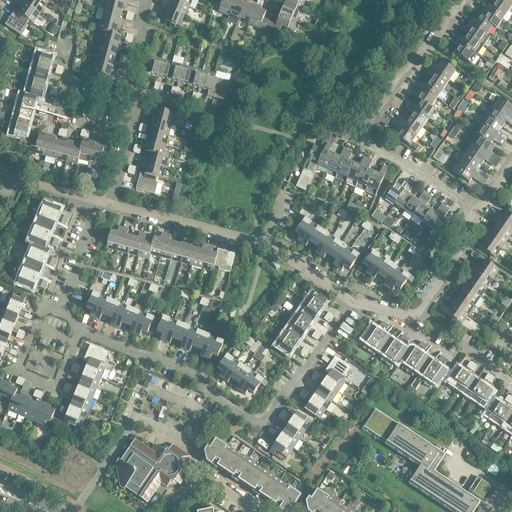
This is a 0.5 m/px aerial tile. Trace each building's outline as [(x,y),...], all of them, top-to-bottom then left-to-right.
[(37,0),(27,0),(27,1),(26,0),(19,0),(19,1),(39,14),(45,5),(41,2),(37,0)] [(126,5),(108,0),(106,0),(104,10),(121,15),(122,9),(125,10),(126,5)] [(193,0),(187,21),(204,25),(210,0),(193,0)] [(218,12),(228,17),(235,0),(223,0),(222,3),(218,1),(216,5),(220,7),(218,12)] [(235,0),(228,17),(226,22),(236,26),(238,21),(245,5),(240,2),(241,0),(240,0),(235,0)] [(305,1),(301,0),(286,0),(284,5),(300,11),(305,1)] [(496,0),(495,2),(508,11),(511,5),(511,0),(496,0)] [(22,9),(19,13),(18,14),(29,21),(33,24),(39,14),(19,1),(16,5),(22,9)] [(166,10),(185,18),(189,8),(173,1),(171,6),(168,5),(166,10)] [(488,4),(485,8),(502,20),(508,11),(495,2),(492,7),(488,4)] [(245,5),(238,21),(248,25),(256,6),(251,4),(250,7),(245,5)] [(300,11),(284,5),(280,15),(296,22),(300,11)] [(256,6),(248,25),(263,31),(267,21),(263,20),(266,13),(260,11),(261,8),(256,6)] [(483,20),(492,26),(492,27),(496,29),(502,20),(485,8),(482,12),(486,15),(483,19),(483,20)] [(29,21),(18,14),(19,13),(14,10),(5,25),(21,36),(27,26),(26,25),(29,21)] [(121,15),(104,10),(101,21),(121,26),(122,21),(119,20),(121,15)] [(180,28),(185,18),(166,10),(164,15),(167,16),(164,21),(171,24),(169,28),(174,30),(176,26),(180,28)] [(280,15),(274,30),(279,31),(280,27),(292,32),(296,22),(280,15)] [(492,27),(492,26),(483,20),(483,19),(479,17),(475,22),(472,19),(469,24),(486,35),(492,27)] [(115,36),(115,35),(117,30),(119,31),(121,26),(101,21),(98,31),(103,33),(115,36)] [(469,24),(466,27),(470,30),(466,35),(480,44),(483,46),(489,38),(486,35),(469,24)] [(115,35),(115,36),(103,33),(101,43),(120,48),(121,43),(119,42),(121,36),(115,35)] [(459,37),(457,41),(474,53),(477,55),(483,46),(480,44),(466,35),(463,40),(459,37)] [(454,45),(458,48),(454,53),(471,64),(477,55),(474,53),(457,41),(454,45)] [(120,48),(101,43),(98,53),(115,58),(116,52),(119,53),(120,48)] [(36,53),(33,64),(50,68),(53,58),(36,53)] [(115,58),(98,53),(95,64),(114,69),(116,64),(113,63),(115,58)] [(504,55),(499,63),(503,66),(509,58),(504,55)] [(147,69),(143,68),(141,73),(156,77),(161,60),(150,57),(147,69)] [(167,80),(172,63),(161,60),(156,77),(167,80)] [(427,66),(449,81),(455,72),(442,63),(438,68),(430,62),(427,66)] [(178,83),(182,66),(172,63),(167,80),(178,83)] [(50,68),(33,64),(31,74),(48,79),(50,68)] [(97,76),(96,80),(101,82),(102,77),(109,79),(111,73),(113,74),(114,69),(95,64),(92,75),(97,76)] [(188,86),(193,69),(182,66),(178,83),(188,86)] [(442,90),(449,81),(427,66),(424,70),(433,76),(429,81),(442,90)] [(492,74),(497,77),(500,72),(495,68),(492,74)] [(199,88),(203,71),(193,69),(188,86),(199,88)] [(203,71),(199,88),(208,91),(210,91),(213,79),(215,80),(216,75),(214,74),(203,71)] [(48,79),(31,74),(28,85),(45,90),(48,79)] [(492,74),(488,79),(494,83),(498,78),(492,74)] [(213,79),(210,91),(208,91),(207,96),(224,101),(229,82),(218,79),(217,80),(215,80),(213,79)] [(415,84),(436,99),(442,90),(429,81),(426,86),(417,80),(415,84)] [(430,108),(431,107),(436,99),(415,84),(412,88),(420,94),(417,99),(420,102),(421,101),(430,108)] [(45,90),(28,85),(25,95),(37,98),(37,99),(42,100),(45,90)] [(469,92),(464,99),(468,102),(473,95),(469,92)] [(37,98),(25,95),(20,93),(17,104),(34,109),(37,99),(37,98)] [(493,108),(511,121),(511,114),(511,112),(511,107),(496,97),(492,103),(496,105),(493,108)] [(406,105),(428,120),(434,110),(431,107),(430,108),(421,101),(420,102),(417,106),(409,100),(406,105)] [(463,100),(457,109),(463,113),(469,104),(463,100)] [(452,102),(449,107),(453,110),(457,105),(452,102)] [(34,109),(17,104),(14,115),(31,119),(34,109)] [(408,119),(422,128),(428,120),(406,105),(404,108),(412,114),(408,119)] [(488,109),(484,115),(502,127),(505,122),(511,126),(511,121),(493,108),(490,106),(488,109)] [(169,113),(170,108),(165,107),(164,112),(157,110),(155,116),(153,115),(152,120),(171,125),(174,114),(169,113)] [(475,122),(477,115),(467,111),(466,114),(459,112),(454,127),(461,130),(465,119),(475,122)] [(31,119),(14,115),(11,126),(28,130),(31,119)] [(480,120),(477,124),(481,126),(504,142),(507,138),(499,132),(502,127),(484,115),(480,120)] [(394,122),(416,137),(422,128),(408,119),(405,124),(397,118),(394,122)] [(151,131),(168,136),(171,125),(152,120),(150,125),(153,126),(151,131)] [(186,122),(185,129),(191,131),(193,124),(186,122)] [(412,142),(416,137),(394,122),(391,126),(400,132),(396,137),(416,151),(419,147),(412,142)] [(20,139),(19,144),(24,145),(28,130),(11,126),(9,136),(20,139)] [(490,145),(493,140),(502,146),(504,142),(481,126),(475,135),(490,145)] [(442,130),(438,135),(443,138),(446,133),(442,130)] [(146,141),(165,146),(168,136),(151,131),(150,137),(147,136),(146,141)] [(490,145),(475,135),(469,144),(472,146),(490,158),(493,154),(490,152),(493,147),(490,145)] [(33,142),(30,152),(45,156),(51,137),(46,136),(45,138),(39,137),(37,144),(33,142)] [(51,137),(45,156),(56,159),(60,142),(55,141),(55,138),(51,137)] [(303,170),(296,187),(306,192),(318,166),(328,142),(324,140),(319,149),(313,147),(307,161),(310,163),(306,171),(303,170)] [(60,142),(56,159),(66,162),(71,143),(66,141),(66,144),(60,142)] [(151,154),(151,153),(163,156),(165,146),(146,141),(145,146),(147,147),(146,153),(151,154)] [(81,148),(82,148),(78,160),(88,163),(94,143),(89,142),(88,144),(82,143),(81,148)] [(328,142),(318,166),(327,170),(334,156),(328,153),(333,144),(328,142)] [(77,165),(78,160),(82,148),(81,148),(76,147),(76,144),(71,143),(66,162),(77,165)] [(104,167),(107,157),(102,156),(104,149),(98,147),(99,145),(94,143),(88,163),(104,167)] [(442,145),(439,149),(444,153),(447,149),(442,145)] [(472,146),(466,155),(481,165),(484,160),(487,162),(490,158),(472,146)] [(327,170),(325,175),(335,180),(348,151),(344,149),(340,158),(334,156),(327,170)] [(444,153),(439,149),(432,158),(438,162),(444,153)] [(348,151),(335,180),(345,184),(354,164),(348,162),(352,152),(348,151)] [(481,165),(466,155),(463,152),(456,161),(478,176),(481,172),(478,170),(481,165)] [(151,153),(151,154),(149,159),(147,158),(145,163),(165,168),(168,157),(163,156),(151,153)] [(354,164),(345,184),(355,188),(368,159),(363,157),(359,167),(354,164)] [(368,159),(355,188),(365,193),(374,173),(368,170),(372,161),(368,159)] [(456,161),(450,170),(468,183),(472,178),(475,180),(478,176),(456,161)] [(147,169),(145,174),(145,175),(157,178),(162,179),(165,168),(145,163),(144,168),(147,169)] [(374,173),(365,193),(375,197),(388,168),(383,166),(379,175),(374,173)] [(157,178),(145,175),(145,174),(140,172),(136,190),(154,195),(157,183),(156,183),(157,178)] [(410,183),(406,180),(400,188),(395,184),(385,198),(395,204),(410,183)] [(395,204),(404,210),(413,197),(408,193),(414,185),(410,183),(395,204)] [(386,185),(384,190),(387,192),(392,185),(391,184),(386,185)] [(404,210),(413,216),(428,195),(424,192),(418,200),(413,197),(404,210)] [(413,216),(422,223),(431,209),(426,206),(431,197),(428,195),(413,216)] [(53,229),(55,224),(64,228),(68,219),(59,215),(61,209),(45,202),(37,223),(53,229)] [(422,223),(431,229),(446,207),(441,204),(436,212),(431,209),(422,223)] [(446,207),(431,229),(440,235),(449,222),(443,218),(449,209),(446,207)] [(494,218),(511,230),(511,216),(505,212),(502,217),(496,213),(494,218)] [(301,216),(298,220),(302,223),(295,233),(300,236),(297,241),(301,244),(314,225),(301,216)] [(387,217),(383,223),(391,228),(394,222),(387,217)] [(496,225),(493,230),(507,240),(511,233),(511,230),(494,218),(491,222),(496,225)] [(56,248),(60,238),(51,235),(53,229),(37,223),(28,243),(33,245),(44,250),(45,249),(47,244),(56,248)] [(314,225),(301,244),(305,247),(309,242),(313,245),(323,231),(314,225)] [(117,251),(123,228),(118,227),(116,233),(110,231),(106,248),(117,251)] [(132,237),(126,236),(128,229),(123,228),(117,251),(127,254),(132,237)] [(484,231),(482,236),(501,249),(507,240),(493,230),(490,235),(484,231)] [(323,231),(313,245),(318,249),(315,253),(319,256),(332,237),(323,231)] [(127,254),(138,257),(144,234),(139,232),(137,239),(132,237),(127,254)] [(406,232),(403,236),(409,241),(413,236),(406,232)] [(152,243),(153,243),(150,255),(160,258),(166,234),(161,233),(160,239),(154,238),(152,243)] [(149,260),(150,255),(153,243),(152,243),(147,241),(149,235),(144,234),(138,257),(149,260)] [(170,260),(175,243),(169,242),(171,236),(166,234),(160,258),(170,260)] [(501,249),(482,236),(479,240),(484,243),(481,249),(495,258),(501,249)] [(332,237),(319,256),(323,259),(326,254),(331,258),(341,243),(332,237)] [(181,263),(187,240),(182,239),(180,245),(175,243),(170,260),(181,263)] [(191,266),(196,249),(190,248),(192,241),(187,240),(181,263),(191,266)] [(341,243),(331,258),(336,261),(333,265),(337,268),(350,249),(341,243)] [(201,251),(196,249),(191,266),(202,269),(208,246),(203,244),(201,251)] [(53,270),(57,260),(47,256),(50,251),(45,249),(44,250),(33,245),(25,265),(41,271),(43,266),(53,270)] [(214,267),(213,266),(216,255),(211,253),(213,247),(208,246),(202,269),(213,272),(214,267)] [(341,271),(344,267),(349,270),(359,256),(350,249),(337,268),(341,271)] [(213,266),(214,267),(219,268),(218,270),(230,273),(235,254),(217,250),(216,255),(213,266)] [(365,273),(370,276),(383,257),(373,251),(363,265),(368,269),(365,273)] [(382,278),(392,264),(383,257),(370,276),(374,279),(377,275),(382,278)] [(478,264),(476,269),(492,280),(499,271),(484,261),(481,266),(478,264)] [(387,289),(400,270),(392,264),(382,278),(386,281),(383,286),(387,289)] [(41,271),(25,265),(16,285),(33,292),(35,286),(44,290),(48,280),(39,276),(41,271)] [(473,273),(475,274),(472,279),(486,289),(492,280),(476,269),(473,273)] [(414,279),(400,270),(387,289),(392,291),(395,287),(400,291),(407,281),(411,283),(414,279)] [(466,282),(463,286),(480,298),(486,289),(472,279),(468,284),(466,282)] [(462,292),(459,297),(474,307),(480,298),(463,286),(460,290),(462,292)] [(89,291),(87,296),(91,297),(86,309),(92,311),(90,316),(95,318),(103,297),(89,291)] [(2,292),(0,297),(0,302),(4,305),(20,311),(26,297),(21,295),(19,299),(8,294),(2,292)] [(312,292),(306,301),(320,311),(327,302),(312,292)] [(113,301),(103,297),(95,318),(99,320),(101,315),(107,317),(113,301)] [(454,300),(451,304),(468,315),(474,307),(459,297),(456,301),(454,300)] [(123,305),(113,301),(107,317),(112,320),(110,324),(115,326),(123,305)] [(300,311),(314,320),(320,311),(306,301),(300,311)] [(452,319),(450,323),(454,326),(457,322),(461,325),(468,315),(451,304),(448,308),(450,310),(447,315),(452,319)] [(20,311),(4,305),(0,313),(0,314),(16,321),(20,311)] [(123,305),(115,326),(119,328),(121,323),(127,326),(133,309),(123,305)] [(133,309),(127,326),(132,328),(130,333),(135,335),(143,314),(133,309)] [(300,311),(293,320),(308,330),(314,320),(300,311)] [(480,313),(478,315),(488,322),(489,322),(493,325),(495,325),(497,322),(491,318),(480,311),(479,312),(480,313)] [(16,321),(0,314),(0,326),(12,332),(16,321)] [(143,314),(135,335),(139,337),(141,332),(147,334),(154,318),(143,314)] [(165,342),(174,321),(163,316),(156,332),(162,335),(160,340),(165,342)] [(302,339),(308,330),(293,320),(287,329),(302,339)] [(184,325),(174,321),(165,342),(169,344),(172,339),(177,341),(184,325)] [(391,328),(383,322),(377,330),(372,327),(362,341),(380,354),(390,339),(385,336),(391,328)] [(194,329),(184,325),(177,341),(182,343),(180,348),(185,350),(194,329)] [(12,332),(0,326),(0,338),(7,342),(12,332)] [(203,333),(194,329),(185,350),(189,352),(191,347),(197,349),(203,333)] [(295,348),(302,339),(287,329),(281,338),(295,348)] [(213,337),(203,333),(197,349),(202,352),(200,356),(205,358),(213,337)] [(398,366),(401,362),(408,352),(407,351),(403,349),(409,340),(400,334),(394,342),(390,339),(380,354),(398,366)] [(217,358),(224,342),(213,337),(205,358),(209,360),(211,355),(217,358)] [(295,348),(281,338),(275,347),(289,357),(295,348)] [(407,351),(408,352),(401,362),(419,374),(429,360),(424,357),(430,348),(421,342),(415,351),(410,347),(407,351)] [(88,363),(89,362),(100,367),(102,362),(104,363),(108,352),(90,345),(84,361),(88,363)] [(448,360),(441,356),(439,354),(433,363),(429,360),(419,374),(411,387),(415,390),(421,383),(419,381),(422,376),(437,387),(447,372),(442,369),(448,360)] [(223,380),(236,361),(227,355),(217,369),(222,373),(219,377),(223,380)] [(335,357),(325,372),(329,375),(330,374),(340,381),(343,377),(344,378),(351,368),(335,357)] [(245,367),(236,361),(223,380),(227,383),(230,379),(235,382),(245,367)] [(110,371),(100,367),(89,362),(88,363),(85,373),(100,379),(106,382),(110,371)] [(240,385),(237,389),(241,393),(254,374),(245,367),(235,382),(240,385)] [(447,382),(456,388),(466,374),(457,368),(447,382)] [(80,383),(96,389),(100,379),(85,373),(80,383)] [(241,393),(245,395),(248,391),(253,394),(260,384),(264,387),(267,383),(254,374),(241,393)] [(324,383),(338,393),(344,384),(340,381),(330,374),(329,375),(324,383)] [(456,388),(465,395),(475,380),(466,374),(456,388)] [(465,395),(474,401),(484,386),(475,380),(465,395)] [(80,383),(76,393),(92,399),(97,401),(101,392),(96,390),(96,389),(80,383)] [(324,383),(317,392),(332,402),(338,393),(324,383)] [(15,395),(17,391),(11,388),(12,386),(7,384),(0,400),(0,402),(9,406),(10,407),(15,395)] [(483,407),(493,393),(484,386),(474,401),(483,407)] [(317,392),(311,401),(326,411),(332,402),(317,392)] [(76,393),(72,403),(88,409),(92,399),(76,393)] [(26,397),(21,395),(20,397),(15,395),(10,407),(9,406),(7,411),(18,415),(26,397)] [(35,403),(29,401),(30,399),(26,397),(18,415),(28,420),(35,403)] [(305,410),(319,420),(326,411),(311,401),(305,410)] [(495,402),(485,416),(489,419),(486,423),(491,426),(494,422),(504,408),(495,402)] [(45,405),(41,403),(40,406),(35,403),(28,420),(38,424),(45,405)] [(88,409),(72,403),(68,413),(84,420),(88,409)] [(53,430),(57,420),(52,418),(55,412),(49,409),(50,407),(45,405),(38,424),(53,430)] [(511,413),(504,408),(494,422),(503,428),(511,415),(511,413)] [(474,511),(480,503),(457,487),(434,472),(445,456),(375,410),(363,427),(421,465),(410,482),(455,511),(474,511)] [(311,422),(297,412),(291,421),(305,431),(311,422)] [(84,420),(68,413),(62,428),(66,430),(68,425),(79,430),(84,420)] [(511,415),(503,428),(511,434),(511,415)] [(291,421),(284,430),(299,440),(305,431),(291,421)] [(299,440),(284,430),(278,439),(292,449),(299,440)] [(486,437),(482,442),(490,448),(494,442),(486,437)] [(167,488),(171,482),(174,481),(180,485),(193,467),(191,457),(173,445),(169,451),(165,451),(159,447),(155,453),(136,439),(120,461),(118,459),(115,464),(120,488),(124,491),(125,488),(147,503),(161,484),(167,488)] [(278,439),(269,452),(273,455),(276,451),(277,452),(275,455),(280,459),(282,455),(286,458),(292,449),(278,439)] [(225,473),(229,467),(233,461),(237,454),(230,450),(232,447),(225,442),(223,445),(216,440),(210,449),(207,448),(204,452),(206,463),(211,466),(212,465),(225,473)] [(494,444),(491,449),(499,454),(502,450),(494,444)] [(314,451),(311,456),(316,460),(319,455),(314,451)] [(233,461),(229,467),(225,473),(246,487),(258,468),(251,464),(253,461),(246,456),(244,459),(237,454),(233,461)] [(495,477),(503,466),(494,461),(487,472),(495,477)] [(268,500),(279,482),(272,477),(274,475),(271,472),(267,470),(265,473),(258,468),(246,487),(268,500)] [(326,478),(331,481),(335,476),(330,473),(326,478)] [(482,500),(483,499),(491,486),(481,480),(472,493),(482,500)] [(286,487),(279,482),(268,500),(280,508),(279,510),(281,511),(292,511),(294,511),(297,507),(295,505),(301,496),(293,491),(295,489),(292,486),(288,484),(286,487)] [(307,511),(334,511),(335,511),(339,505),(332,500),(334,498),(326,493),(325,495),(317,491),(311,500),(309,498),(306,503),(307,511)] [(335,511),(334,511),(354,511),(355,511),(351,509),(354,504),(351,502),(346,509),(339,505),(335,511)]
